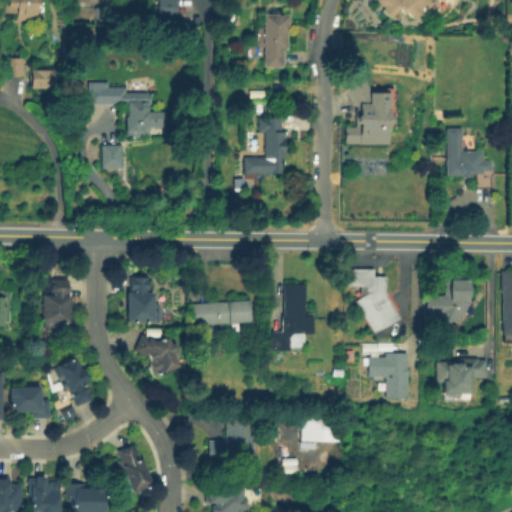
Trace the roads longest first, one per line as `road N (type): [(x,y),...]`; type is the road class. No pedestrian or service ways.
road 1 (tertiary): [(511,241),(0,234)]
road 2 (residential): [(98,236),(94,329),(118,380),(162,434),(171,511)]
road 3 (residential): [(326,0),(318,239)]
road 4 (residential): [(0,448),(63,446),(133,402)]
